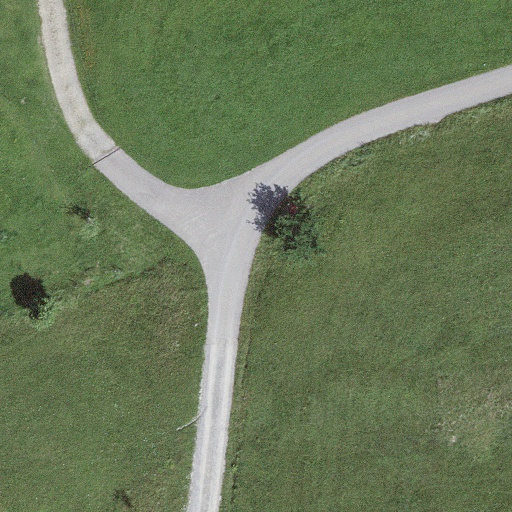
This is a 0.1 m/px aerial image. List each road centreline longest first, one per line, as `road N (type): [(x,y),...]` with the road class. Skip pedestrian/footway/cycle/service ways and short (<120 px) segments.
road 1 (unclassified): [(511,85),(378,116),(233,209)]
road 2 (unclassified): [(209,511),(233,209)]
